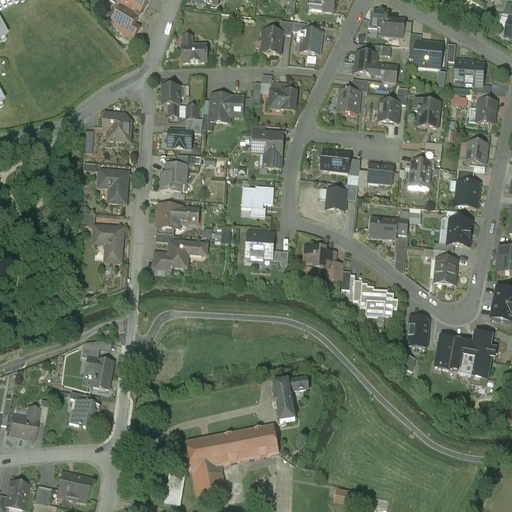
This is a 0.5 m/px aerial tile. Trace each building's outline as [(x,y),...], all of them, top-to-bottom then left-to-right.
[(117,0),(124,4),(121,9),(120,8),(117,13),(117,15),(117,16),(115,17),(112,22),(113,23),(119,34),(133,42),(141,29),(135,26),(150,0),(117,0)] [(334,0),(311,0),(311,5),(312,5),(312,4),(322,5),(321,7),(323,7),(322,13),(333,14),(334,0)] [(397,22),(388,21),(388,14),(375,13),(375,20),(372,20),(369,26),(368,31),(377,32),(377,29),(384,30),(384,37),(381,37),(381,38),(398,40),(402,40),(403,35),(404,24),(396,23),(397,22)] [(488,18),(482,16),(478,27),(485,29),(488,18)] [(293,25),(280,23),(279,34),(282,35),(282,37),(291,38),(292,34),(293,25)] [(309,27),(293,25),(292,34),(297,35),(304,36),(305,34),(308,34),(309,27)] [(279,34),(261,33),(260,42),(263,43),(262,55),(280,57),(282,37),(282,35),(279,34)] [(308,34),(305,34),(304,36),(303,42),(301,41),(301,43),(300,55),(316,58),(317,48),(320,49),(322,36),(308,34)] [(411,35),(403,35),(402,40),(398,40),(399,51),(409,51),(411,37),(411,35)] [(421,39),(411,37),(409,51),(415,51),(416,45),(421,46),(421,39)] [(192,38),(182,38),(182,49),(193,48),(192,38)] [(421,46),(416,45),(415,51),(414,65),(420,66),(420,68),(426,68),(426,70),(440,72),(441,60),(442,60),(443,47),(431,45),(430,47),(421,46)] [(448,47),(447,64),(454,65),(456,48),(448,47)] [(182,49),(181,49),(182,66),(207,65),(206,48),(193,48),(182,49)] [(391,49),(375,48),(375,55),(380,55),(380,58),(390,59),(391,49)] [(376,57),(357,55),(355,76),(374,78),(375,68),(376,57)] [(310,57),(309,65),(318,66),(319,58),(310,57)] [(475,65),(456,63),(454,83),(464,84),(464,88),(473,89),(482,89),(482,88),(484,68),(483,68),(483,69),(475,68),(475,65)] [(391,68),(384,68),(384,69),(375,68),(374,78),(374,79),(383,80),(382,86),(395,87),(397,70),(391,70),(391,68)] [(446,76),(439,75),(437,89),(444,89),(446,76)] [(368,84),(352,83),(352,90),(368,91),(368,84)] [(262,86),(254,86),(253,102),(260,102),(262,86)] [(296,88),(271,86),(269,109),(284,110),(283,112),(294,113),(296,88)] [(482,89),(473,89),(472,95),(487,96),(489,97),(490,89),(482,88),(482,89)] [(179,89),(162,89),(162,108),(168,108),(168,120),(179,121),(179,109),(179,100),(179,89)] [(408,92),(400,91),(399,105),(400,105),(399,107),(406,108),(408,92)] [(360,95),(340,92),(337,116),(358,118),(360,95)] [(487,96),(472,95),(472,103),(478,104),(479,103),(486,104),(487,96)] [(231,99),(212,98),(210,118),(210,126),(213,126),(222,126),(223,119),(242,120),(244,101),(231,100),(231,99)] [(453,109),(469,108),(469,98),(453,99),(453,109)] [(399,105),(381,103),(378,125),(397,127),(399,107),(400,105),(399,105)] [(440,105),(414,103),(413,113),(417,114),(417,115),(418,116),(417,130),(438,132),(440,105)] [(486,104),(479,103),(478,104),(476,126),(494,128),(496,105),(486,104)] [(198,109),(187,109),(186,123),(198,123),(198,109)] [(125,120),(105,118),(103,131),(104,131),(104,129),(112,129),(111,141),(109,141),(109,142),(128,144),(130,126),(125,120)] [(210,118),(203,118),(203,123),(202,134),(213,134),(213,126),(210,126),(210,118)] [(186,123),(186,135),(192,135),(192,137),(202,137),(202,134),(203,123),(198,123),(186,123)] [(265,129),(251,128),(250,140),(254,140),(254,136),(265,137),(265,129)] [(93,134),(84,134),(84,156),(92,156),(93,134)] [(186,135),(170,134),(169,151),(191,152),(192,137),(192,135),(186,135)] [(265,137),(254,136),(254,140),(253,155),(267,156),(267,170),(263,169),(263,171),(279,172),(280,147),(275,147),(275,139),(277,139),(277,138),(265,137)] [(487,147),(469,145),(467,157),(468,157),(468,163),(467,163),(466,167),(475,168),(477,168),(477,167),(484,167),(484,169),(485,169),(487,147)] [(442,148),(426,146),(425,154),(442,156),(442,148)] [(350,156),(323,153),(321,173),(341,175),(342,173),(349,174),(350,156)] [(442,156),(425,154),(424,161),(435,163),(441,164),(442,156)] [(195,160),(178,159),(177,168),(188,169),(188,170),(194,171),(195,160)] [(424,165),(411,164),(410,174),(405,173),(405,174),(410,175),(408,190),(429,193),(431,172),(434,172),(435,163),(424,161),(424,165)] [(467,163),(459,162),(457,174),(458,174),(474,176),(475,168),(466,167),(467,163)] [(360,166),(353,165),(351,179),(359,180),(359,175),(360,166)] [(98,167),(83,166),(83,174),(97,175),(98,167)] [(394,170),(370,167),(369,176),(368,185),(392,188),(394,170)] [(177,168),(167,168),(166,176),(162,176),(161,194),(181,196),(181,195),(180,195),(180,188),(186,189),(188,170),(188,169),(177,168)] [(127,176),(101,174),(99,190),(110,191),(109,206),(125,207),(127,176)] [(474,176),(458,174),(457,184),(473,186),(474,176)] [(369,176),(359,175),(359,180),(358,190),(364,190),(364,185),(368,185),(369,176)] [(473,186),(457,184),(457,186),(458,186),(457,194),(456,210),(477,212),(479,187),(473,186)] [(358,190),(347,189),(346,196),(345,204),(356,205),(358,190)] [(258,193),(243,192),(241,213),(251,213),(261,214),(261,212),(261,208),(273,209),(274,192),(259,191),(258,193)] [(346,196),(329,194),(327,214),(344,216),(345,204),(346,196)] [(181,210),(159,208),(157,231),(159,231),(175,233),(176,233),(177,225),(198,227),(199,214),(181,212),(181,210)] [(266,213),(261,212),(261,214),(251,213),(251,220),(265,221),(266,213)] [(95,217),(81,216),(81,224),(95,225),(95,217)] [(396,224),(371,221),(369,241),(395,244),(396,238),(397,224),(396,224)] [(409,223),(396,222),(396,224),(397,224),(396,238),(407,239),(409,223)] [(471,225),(453,223),(452,232),(450,246),(469,248),(471,225)] [(123,232),(94,230),(92,247),(110,248),(108,265),(121,266),(123,232)] [(224,230),(224,246),(233,246),(234,230),(224,230)] [(175,233),(159,231),(158,238),(174,239),(175,233)] [(214,241),(214,232),(206,232),(206,241),(214,241)] [(158,238),(157,238),(156,246),(170,247),(173,247),(173,245),(174,239),(158,238)] [(264,239),(248,238),(246,260),(255,261),(255,263),(256,263),(257,259),(272,260),(273,242),(263,241),(264,239)] [(173,247),(170,247),(169,258),(155,257),(154,272),(171,274),(172,270),(187,271),(188,262),(186,262),(186,257),(206,259),(207,248),(173,245),(173,247)] [(450,249),(436,247),(435,254),(449,256),(450,249)] [(325,252),(306,250),(305,267),(315,268),(314,272),(333,273),(334,268),(335,257),(324,256),(325,252)] [(511,252),(500,251),(499,263),(498,262),(497,276),(511,277),(511,252)] [(435,254),(434,254),(433,261),(437,262),(437,261),(449,263),(449,256),(435,254)] [(288,256),(275,255),(274,266),(280,266),(280,270),(287,270),(288,256)] [(449,263),(437,261),(437,262),(435,287),(454,289),(455,276),(454,276),(456,263),(449,263)] [(344,269),(334,268),(333,273),(327,273),(326,283),(342,285),(343,276),(344,269)] [(351,276),(343,276),(342,285),(342,294),(350,294),(351,276)] [(362,285),(354,285),(353,304),(360,305),(362,288),(362,285)] [(374,291),(367,291),(368,288),(362,288),(360,305),(360,311),(366,312),(366,320),(392,322),(393,312),(397,312),(398,304),(394,304),(394,298),(387,297),(388,295),(374,294),(374,291)] [(431,330),(413,330),(413,351),(431,351),(431,338),(431,330)] [(473,347),(441,341),(438,357),(443,358),(440,372),(449,374),(450,373),(457,374),(456,377),(459,377),(460,373),(459,372),(459,369),(469,371),(469,369),(475,370),(472,388),(486,390),(492,359),(487,358),(488,351),(490,351),(492,339),(475,336),(473,347)] [(100,352),(85,350),(83,360),(88,361),(98,363),(100,352)] [(98,363),(88,361),(86,374),(96,375),(93,390),(109,393),(114,366),(98,363)] [(306,381),(289,384),(291,396),(308,393),(306,381)] [(289,384),(274,386),(276,403),(275,403),(276,408),(277,408),(280,425),(296,423),(291,396),(289,384)] [(84,398),(71,396),(70,402),(76,403),(83,404),(84,398)] [(99,401),(84,398),(83,404),(98,407),(99,401)] [(83,404),(76,403),(74,414),(72,414),(69,426),(80,428),(80,429),(83,430),(83,429),(93,431),(95,419),(97,419),(100,408),(98,407),(83,404)] [(48,410),(40,409),(39,412),(39,413),(37,425),(38,425),(45,426),(48,410)] [(29,411),(27,422),(13,420),(10,438),(22,441),(23,440),(33,442),(32,442),(34,443),(38,425),(37,425),(39,413),(39,412),(28,410),(28,411),(29,411)] [(475,430),(476,432),(479,430),(480,430),(480,429),(483,430),(484,430),(485,428),(487,429),(487,428),(489,429),(489,428),(488,427),(488,426),(486,425),(487,423),(486,419),(483,420),(483,419),(482,420),(476,417),(471,419),(469,423),(468,424),(470,429),(472,428),(475,430)] [(273,428),(186,445),(192,474),(220,468),(278,457),(273,428)] [(220,468),(192,474),(198,504),(226,498),(220,468)] [(89,482),(62,476),(57,497),(76,501),(75,503),(84,505),(89,482)] [(19,488),(10,486),(7,500),(5,511),(8,511),(8,509),(23,511),(27,488),(19,487),(19,488)] [(38,489),(34,505),(42,507),(45,490),(38,489)] [(257,492),(244,494),(246,504),(259,501),(257,492)] [(367,498),(337,492),(334,504),(365,510),(367,498)] [(7,500),(0,498),(0,511),(7,511),(8,511),(5,511),(7,500)]
